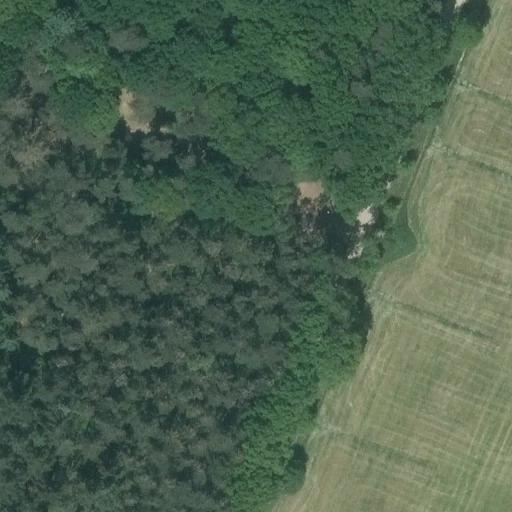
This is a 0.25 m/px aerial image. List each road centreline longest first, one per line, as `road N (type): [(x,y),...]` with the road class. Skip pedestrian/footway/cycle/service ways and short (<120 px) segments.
road 1 (track): [(255,511),(366,239)]
road 2 (track): [(366,239),(462,0)]
road 3 (track): [(241,183),(209,204),(0,193)]
road 4 (track): [(268,116),(216,0)]
